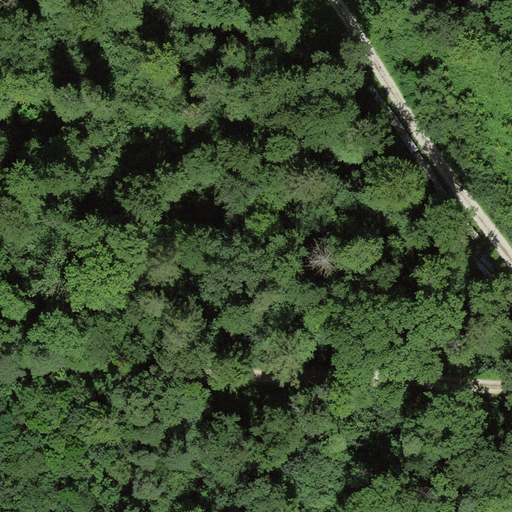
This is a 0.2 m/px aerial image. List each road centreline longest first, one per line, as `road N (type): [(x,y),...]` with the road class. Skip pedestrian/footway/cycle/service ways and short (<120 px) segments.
road 1 (track): [(0,368),(511,387)]
road 2 (track): [(511,263),(449,181),(336,0)]
